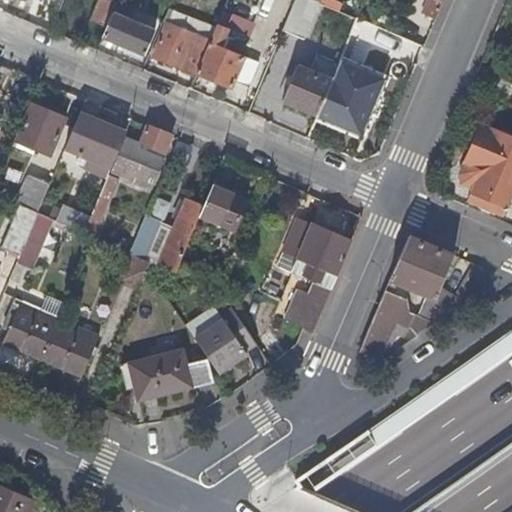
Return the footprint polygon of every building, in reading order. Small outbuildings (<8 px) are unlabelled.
[(99,0),(92,20),(109,27),(119,2),(115,0),(99,0)] [(320,4),(310,0),(296,0),(283,33),(304,42),(310,29),(318,10),(320,4)] [(428,0),(422,16),(437,22),(445,0),(428,0)] [(158,18),(119,2),(109,27),(104,38),(146,55),(156,31),(153,30),(158,18)] [(153,57),(197,75),(223,13),(212,8),(204,26),(200,38),(167,24),(153,57)] [(318,10),(310,29),(326,36),(334,17),(318,10)] [(172,12),(167,24),(200,38),(204,26),(172,12)] [(233,17),(223,13),(197,75),(232,90),(235,83),(247,89),(257,65),(220,49),(233,17)] [(396,38),(364,25),(357,41),(389,54),(396,38)] [(318,116),(333,80),(300,66),(285,103),(318,116)] [(377,98),(333,80),(318,116),(362,135),(377,98)] [(4,111),(24,120),(28,111),(8,102),(4,111)] [(34,105),(18,143),(50,156),(66,119),(34,105)] [(76,155),(110,169),(126,134),(92,119),(76,155)] [(172,137),(148,127),(140,145),(126,139),(113,171),(151,187),(172,137)] [(511,138),(485,128),(469,165),(467,164),(462,178),(464,185),(473,188),(468,202),(503,216),(511,195),(511,138)] [(20,207),(37,214),(50,184),(24,173),(12,203),(20,207)] [(120,180),(108,175),(89,218),(83,234),(95,239),(120,180)] [(204,209),(200,218),(234,232),(246,202),(213,187),(204,209)] [(167,218),(172,200),(157,196),(153,215),(167,218)] [(158,267),(176,275),(200,218),(204,209),(186,202),(158,267)] [(38,218),(39,215),(37,214),(20,207),(2,249),(21,257),(27,242),(38,218)] [(57,223),(83,234),(89,218),(64,207),(57,223)] [(38,218),(27,242),(42,249),(53,225),(38,218)] [(140,232),(130,255),(133,256),(145,261),(161,225),(146,218),(140,232)] [(305,330),(312,333),(352,242),(312,223),(311,225),(299,220),(284,253),(312,266),(307,276),(311,278),(306,291),(295,286),(281,319),(305,330)] [(115,248),(130,255),(140,232),(132,229),(127,240),(120,236),(115,248)] [(410,238),(390,282),(424,297),(415,319),(426,324),(441,290),(454,258),(410,238)] [(42,249),(27,242),(21,257),(16,269),(31,275),(42,249)] [(145,261),(133,256),(121,283),(138,290),(150,263),(145,261)] [(471,265),(452,295),(468,301),(484,289),(482,270),(471,265)] [(426,324),(423,332),(468,301),(452,295),(441,290),(426,324)] [(49,294),(43,307),(60,315),(66,302),(49,294)] [(384,296),(358,352),(374,359),(377,354),(379,355),(398,312),(402,304),(384,296)] [(9,346),(43,360),(59,325),(26,311),(29,303),(21,299),(11,322),(18,325),(9,346)] [(231,309),(219,316),(221,319),(243,352),(255,345),(231,309)] [(426,324),(415,319),(398,312),(379,355),(377,354),(374,359),(380,362),(423,332),(426,324)] [(221,319),(192,339),(216,375),(245,355),(243,352),(221,319)] [(59,325),(43,360),(82,377),(101,333),(94,330),(91,338),(59,325)] [(182,349),(123,366),(129,389),(135,388),(138,401),(210,381),(204,359),(187,364),(182,349)] [(0,489),(0,511),(27,511),(31,503),(0,489)]
